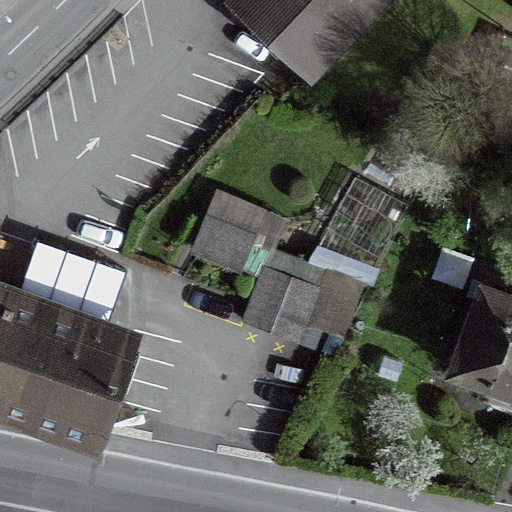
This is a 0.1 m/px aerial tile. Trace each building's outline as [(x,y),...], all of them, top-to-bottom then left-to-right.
[(230,0),(225,6),(275,53),(282,45),(308,70),(374,0),(230,0)] [(207,224),(195,253),(252,276),(264,247),(207,224)] [(240,322),(294,343),(315,289),(261,269),(240,322)] [(479,288),(449,372),(511,394),(511,294),(510,294),(508,298),(479,288)] [(0,396),(95,430),(126,343),(0,299),(0,396)]
